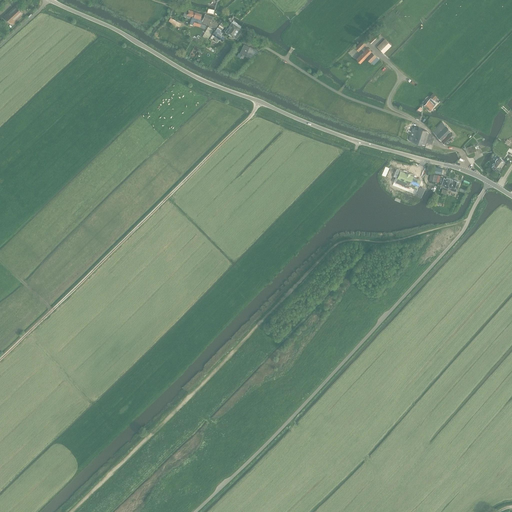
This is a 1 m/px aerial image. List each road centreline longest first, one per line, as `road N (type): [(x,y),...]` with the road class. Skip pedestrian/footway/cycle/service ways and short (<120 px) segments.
road 1 (unknown): [(71,511),(338,243),(386,242),(468,219)]
road 2 (unclassified): [(462,170),(356,141),(197,78),(50,0)]
road 3 (unclassified): [(195,511),(462,232),(488,181)]
road 4 (residential): [(462,170),(462,152),(420,123),(345,96),(247,37)]
